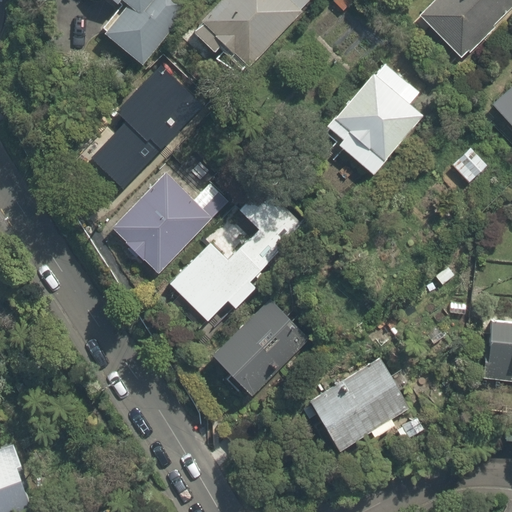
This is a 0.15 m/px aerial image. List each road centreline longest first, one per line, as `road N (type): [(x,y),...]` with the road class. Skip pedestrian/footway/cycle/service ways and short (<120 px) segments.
road 1 (residential): [(0,180),(208,511)]
road 2 (residential): [(511,465),(427,479),(373,511)]
